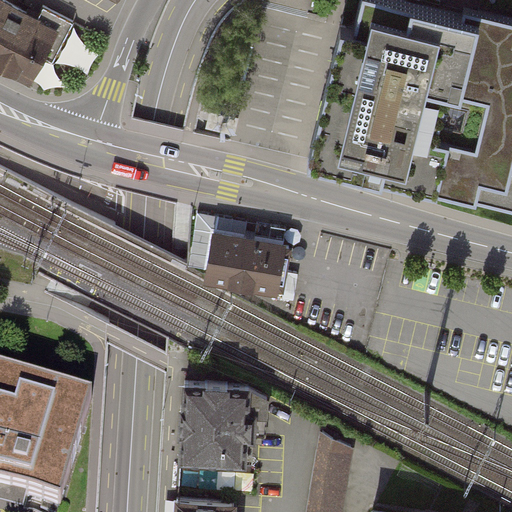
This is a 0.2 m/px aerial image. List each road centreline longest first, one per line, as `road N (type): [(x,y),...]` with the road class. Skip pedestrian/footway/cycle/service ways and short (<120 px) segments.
road 1 (tertiary): [(130,511),(155,121),(178,35),(197,0)]
road 2 (secondary): [(95,141),(511,252)]
road 3 (tertiary): [(154,0),(95,141)]
